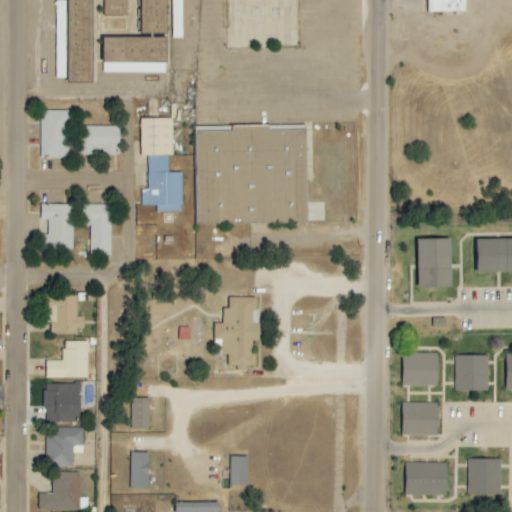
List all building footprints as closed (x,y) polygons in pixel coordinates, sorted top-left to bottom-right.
[(91,0),(55,0),(55,81),(91,81),(91,0)] [(126,16),(126,0),(104,0),(105,16),(126,16)] [(140,0),(140,36),(165,36),(165,0),(140,0)] [(465,12),(464,0),(426,0),(427,13),(465,12)] [(165,73),(165,38),(103,37),(102,73),(165,73)] [(40,158),(68,158),(67,111),(39,111),(40,158)] [(172,118),(139,119),(140,156),(147,156),(147,190),(140,190),(141,206),(155,206),(156,213),(181,212),(181,172),(167,173),(167,155),(172,155),(172,118)] [(194,131),(195,224),(306,223),(305,130),(268,130),(268,125),(230,126),(230,131),(194,131)] [(78,126),(78,154),(118,154),(119,127),(78,126)] [(40,250),(72,250),(73,205),(40,204),(39,220),(47,220),(47,235),(40,235),(40,250)] [(111,256),(110,205),(80,205),(80,226),(89,225),(90,257),(111,256)] [(450,240),(417,240),(417,288),(450,288),(450,240)] [(475,273),(511,273),(511,240),(475,240),(475,273)] [(76,296),(46,296),(46,307),(55,307),(55,322),(50,322),(50,334),(76,334),(76,329),(83,329),(83,317),(76,317),(76,296)] [(226,370),(246,370),(245,366),(253,366),(253,341),(258,341),(257,298),(228,298),(228,309),(222,309),(223,324),(213,324),(213,339),(220,339),(221,355),(226,355),(226,370)] [(86,341),(62,342),(62,361),(45,362),(46,379),(87,378),(86,341)] [(436,386),(436,354),(401,354),(401,386),(436,386)] [(486,390),(486,356),(453,356),(453,390),(486,390)] [(78,384),(44,384),(43,421),(78,422),(78,384)] [(148,398),(131,399),(132,430),(149,429),(148,398)] [(436,403),(400,403),(400,436),(436,436),(436,403)] [(82,429),(54,428),(54,436),(45,435),(44,466),(72,466),(72,453),(82,453),(82,429)] [(147,453),(130,453),(130,489),(148,489),(147,453)] [(247,457),(230,456),(229,485),(247,486),(247,457)] [(466,459),(466,495),(499,495),(499,459),(466,459)] [(445,463),(403,463),(403,496),(445,496),(445,463)] [(79,473),(52,472),(51,494),(38,494),(38,510),(79,511),(79,473)] [(174,511),(218,511),(218,503),(174,503),(174,511)]
